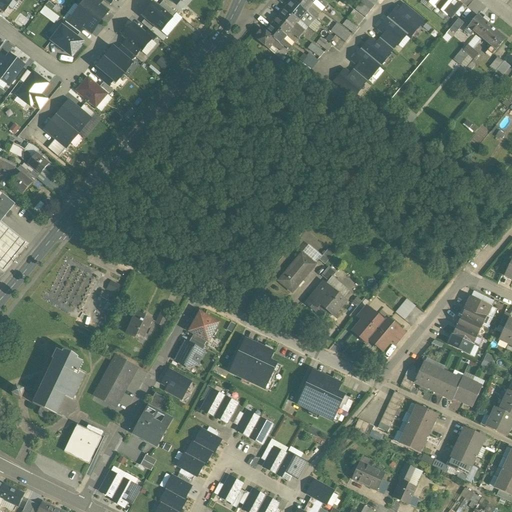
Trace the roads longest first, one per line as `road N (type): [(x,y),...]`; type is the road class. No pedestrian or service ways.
road 1 (tertiary): [(59,230),(222,33),(240,0)]
road 2 (residential): [(81,504),(198,295)]
road 3 (residential): [(198,295),(381,383)]
road 4 (residential): [(0,25),(71,76),(133,0)]
road 5 (residential): [(59,230),(198,295)]
road 6 (residential): [(511,442),(381,383)]
road 7 (residential): [(194,511),(224,459),(292,497)]
road 8 (residential): [(381,383),(468,280)]
